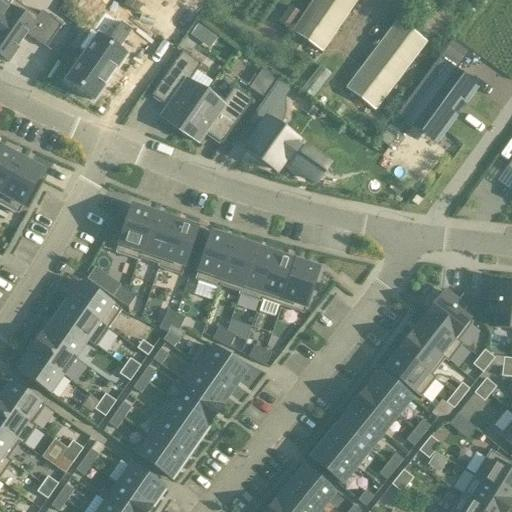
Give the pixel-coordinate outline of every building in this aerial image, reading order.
[(0,0),(0,28),(18,4),(12,0),(0,0)] [(312,0),(290,32),(322,54),(358,0),(312,0)] [(18,4),(0,28),(0,59),(3,62),(4,61),(7,63),(26,36),(46,49),(62,26),(41,12),(37,17),(18,4)] [(376,109),(428,41),(398,18),(346,87),(376,109)] [(86,52),(65,82),(93,101),(125,55),(118,50),(132,31),(120,23),(106,42),(91,31),(79,48),(86,52)] [(453,74),(469,54),(450,40),(433,64),(443,72),(414,111),(445,134),(476,91),(453,74)] [(179,131),(207,91),(206,90),(203,94),(188,83),(201,65),(182,52),(151,96),(168,108),(161,118),(179,131)] [(331,174),(327,168),(327,167),(318,159),(295,143),(296,141),(279,129),(284,119),(286,108),(284,97),(290,89),(278,80),(247,124),(259,132),(245,152),(275,172),(282,162),(315,185),(315,184),(321,188),(334,190),(334,182),(331,174)] [(223,102),(207,91),(179,131),(197,143),(204,134),(221,145),(252,101),(234,88),(223,102)] [(395,139),(386,132),(379,141),(388,149),(395,139)] [(1,149),(0,151),(0,194),(0,195),(0,198),(21,160),(1,149)] [(42,172),(21,160),(0,198),(0,205),(18,215),(42,172)] [(115,254),(137,262),(153,214),(131,206),(115,254)] [(153,214),(137,262),(138,262),(139,259),(158,265),(157,268),(158,268),(174,221),(153,214)] [(174,221),(158,268),(180,276),(197,229),(174,221)] [(217,288),(233,242),(211,234),(194,281),(217,288)] [(239,296),(255,249),(233,242),(217,288),(218,289),(219,287),(238,293),(238,295),(239,296)] [(259,303),(275,256),(255,249),(239,296),(259,303)] [(261,301),(280,307),(296,263),(275,256),(259,303),(260,303),(261,301)] [(318,270),(296,263),(280,307),(303,315),(318,270)] [(81,283),(68,302),(108,330),(121,311),(81,283)] [(494,328),(511,330),(511,287),(492,285),(490,301),(497,302),(494,328)] [(120,303),(127,292),(119,287),(112,297),(120,303)] [(127,292),(120,303),(127,308),(135,298),(127,292)] [(425,317),(454,340),(468,321),(453,308),(457,303),(444,293),(425,317)] [(68,302),(56,320),(88,342),(88,341),(96,347),(108,330),(68,302)] [(162,323),(170,327),(176,315),(167,311),(162,323)] [(184,319),(176,315),(170,327),(179,331),(184,319)] [(412,334),(440,357),(454,340),(425,317),(412,334)] [(42,335),(42,336),(75,360),(88,342),(56,320),(44,336),(42,335)] [(226,333),(226,332),(218,328),(212,340),(220,344),(226,333)] [(226,333),(220,344),(229,348),(235,337),(226,332),(226,333)] [(173,348),(179,341),(168,333),(162,341),(173,348)] [(399,351),(427,374),(440,357),(412,334),(399,351)] [(63,378),(75,360),(42,336),(29,354),(63,378)] [(147,357),(153,349),(142,342),(136,349),(147,357)] [(248,358),(256,362),(262,351),(254,347),(248,358)] [(213,349),(200,368),(232,390),(245,371),(213,349)] [(160,350),(152,361),(160,366),(168,356),(160,350)] [(262,351),(256,362),(265,367),(271,355),(262,351)] [(427,374),(399,351),(384,370),(412,392),(427,374)] [(484,351),(478,358),(488,366),(494,359),(484,351)] [(51,396),(63,378),(29,354),(29,355),(30,356),(18,374),(51,396)] [(488,366),(478,358),(472,366),(482,374),(488,366)] [(511,369),(511,359),(503,359),(502,368),(511,369)] [(124,367),(135,375),(140,367),(130,360),(124,367)] [(129,382),(135,375),(124,367),(119,375),(129,382)] [(147,368),(140,378),(148,384),(155,373),(147,368)] [(188,386),(220,408),(221,407),(220,406),(232,390),(200,368),(188,386)] [(511,369),(502,368),(501,377),(511,378),(511,369)] [(365,392),(396,417),(410,399),(380,375),(367,391),(366,391),(365,392)] [(148,384),(140,378),(132,389),(141,395),(148,384)] [(479,387),(489,395),(495,388),(485,380),(479,387)] [(11,383),(0,398),(0,402),(32,424),(44,407),(11,383)] [(453,394),(461,400),(469,390),(461,384),(453,394)] [(188,386),(175,403),(208,426),(220,408),(188,386)] [(489,395),(479,387),(473,394),(483,402),(489,395)] [(396,417),(365,392),(351,408),(382,433),(396,417)] [(461,400),(453,394),(445,404),(453,410),(461,400)] [(105,395),(99,403),(110,410),(115,402),(105,395)] [(0,429),(20,444),(23,446),(36,427),(32,424),(0,402),(0,429)] [(105,418),(110,410),(99,403),(94,410),(105,418)] [(122,403),(115,414),(123,419),(131,409),(122,403)] [(208,426),(175,403),(163,421),(194,443),(206,426),(207,427),(208,426)] [(382,433),(351,408),(351,409),(352,410),(339,426),(368,450),(382,433)] [(116,430),(123,419),(115,414),(108,424),(116,430)] [(163,421),(151,438),(182,460),(194,443),(163,421)] [(422,421),(414,431),(421,437),(430,427),(422,421)] [(355,467),(368,450),(339,426),(325,443),(355,467)] [(0,429),(0,454),(3,457),(8,461),(20,444),(0,429)] [(421,437),(414,431),(405,441),(413,447),(421,437)] [(430,437),(424,444),(434,452),(440,445),(430,437)] [(169,479),(182,460),(151,438),(138,457),(169,479)] [(72,442),(67,450),(77,457),(83,450),(72,442)] [(355,467),(325,443),(311,460),(341,484),(355,467)] [(434,452),(424,444),(418,452),(428,460),(434,452)] [(72,465),(77,457),(67,450),(61,457),(72,465)] [(90,450),(83,461),(91,466),(98,456),(90,450)] [(0,454),(0,478),(11,463),(8,461),(3,457),(0,454)] [(386,465),(394,471),(402,461),(395,455),(386,465)] [(83,477),(91,466),(83,461),(75,471),(83,477)] [(481,482),(511,502),(511,501),(511,473),(494,462),(481,482)] [(394,471),(386,465),(378,475),(386,481),(394,471)] [(118,485),(150,508),(151,507),(150,506),(162,489),(131,467),(118,485)] [(289,487),(319,511),(333,494),(303,469),(289,487)] [(402,470),(396,478),(406,486),(412,479),(402,470)] [(47,478),(42,485),(52,493),(57,485),(47,478)] [(401,493),(406,486),(396,478),(390,485),(401,493)] [(481,482),(470,501),(487,511),(505,511),(511,502),(511,501),(511,502),(481,482)] [(47,500),(52,493),(42,485),(36,493),(47,500)] [(147,511),(150,508),(118,485),(105,503),(118,511),(147,511)] [(58,496),(66,502),(73,491),(65,486),(58,496)] [(275,502),(275,503),(285,511),(318,511),(319,511),(289,487),(276,503),(275,502)] [(365,491),(357,501),(365,507),(373,497),(365,491)] [(58,511),(66,502),(58,496),(50,507),(57,511),(58,511)] [(487,511),(470,501),(462,511),(487,511)] [(118,511),(105,503),(99,511),(118,511)] [(285,511),(275,503),(267,511),(285,511)]
